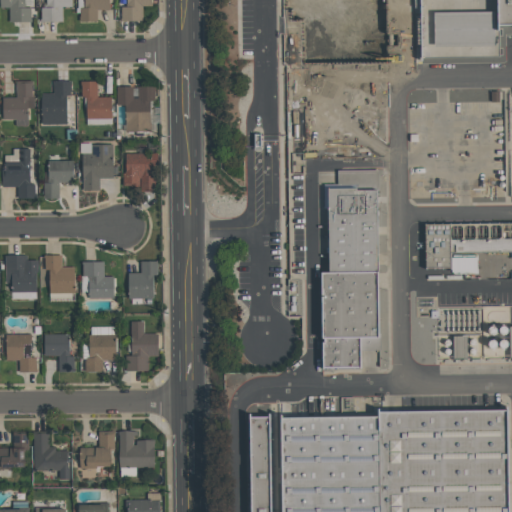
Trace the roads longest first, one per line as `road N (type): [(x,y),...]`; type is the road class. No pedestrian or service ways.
road 1 (residential): [(0,403),(184,401)]
road 2 (residential): [(0,51),(179,49)]
road 3 (tertiary): [(182,224),(184,401)]
